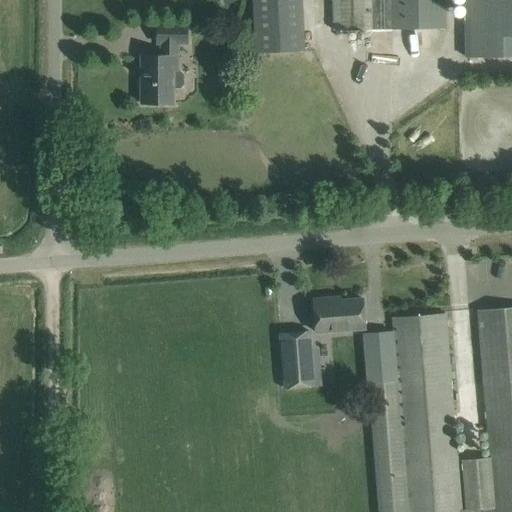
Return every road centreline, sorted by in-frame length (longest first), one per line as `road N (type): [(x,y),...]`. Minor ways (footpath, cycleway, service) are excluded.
road 1 (unclassified): [(51,259),(511,223)]
road 2 (unclassified): [(51,259),(49,0)]
road 3 (track): [(51,259),(51,511)]
